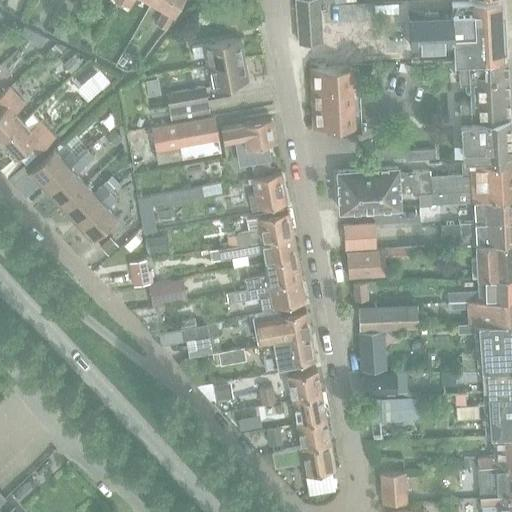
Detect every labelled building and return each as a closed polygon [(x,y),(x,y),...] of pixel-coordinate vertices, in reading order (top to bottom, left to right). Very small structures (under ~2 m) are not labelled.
[(149,0),(151,1),(150,0),(121,0),(120,3),(129,9),(133,0),(149,0)] [(150,0),(151,1),(168,11),(165,16),(162,14),(156,23),(165,29),(181,0),(150,0)] [(308,44),(322,43),(319,0),(295,0),(298,40),(308,40),(308,44)] [(456,61),(457,61),(500,58),(497,0),(486,0),(472,1),(473,11),(408,13),(409,62),(456,61)] [(59,19),(51,34),(62,39),(68,42),(76,27),(59,19)] [(30,39),(34,31),(23,25),(19,33),(30,39)] [(41,44),(45,36),(34,31),(30,39),(41,44)] [(93,41),(78,32),(74,39),(88,48),(93,41)] [(206,66),(243,59),(239,38),(202,44),(206,66)] [(103,58),(113,65),(118,58),(107,52),(103,58)] [(71,55),(62,64),(71,72),(82,61),(74,53),(71,56),(71,55)] [(462,120),(509,118),(506,58),(500,58),(457,61),(458,81),(475,80),(476,98),(460,99),(461,119),(462,119),(462,120)] [(243,59),(206,66),(210,88),(247,81),(243,59)] [(87,100),(109,80),(91,60),(72,78),(79,86),(76,88),(87,100)] [(309,67),(312,127),(354,126),(351,66),(309,67)] [(157,78),(145,80),(148,95),(160,93),(157,78)] [(0,140),(22,119),(15,111),(24,103),(8,86),(0,93),(0,140)] [(206,100),(204,87),(166,93),(168,107),(206,100)] [(170,122),(210,115),(208,101),(168,108),(170,122)] [(110,113),(101,121),(106,127),(115,119),(110,113)] [(220,150),(214,114),(151,126),(157,161),(220,150)] [(269,159),(266,144),(275,143),(270,118),(220,127),(223,140),(234,138),(239,165),(269,159)] [(464,162),(511,159),(509,118),(462,120),(464,162)] [(22,119),(0,140),(0,142),(14,158),(29,144),(36,153),(54,136),(39,119),(30,128),(22,119)] [(114,128),(106,135),(114,145),(122,138),(114,128)] [(146,139),(139,141),(140,148),(149,147),(146,139)] [(404,159),(434,158),(434,148),(404,150),(403,147),(373,149),(373,158),(404,157),(404,159)] [(48,187),(78,159),(72,152),(63,161),(53,150),(28,173),(38,184),(42,180),(48,187)] [(85,166),(94,157),(88,150),(78,159),(48,187),(52,191),(48,194),(60,207),(85,184),(76,174),(85,166)] [(430,203),(438,203),(511,198),(511,185),(511,159),(464,162),(461,162),(462,173),(429,174),(430,191),(417,192),(418,205),(430,203)] [(429,170),(397,171),(397,168),(337,171),(340,210),(399,207),(398,191),(405,191),(404,185),(411,184),(412,192),(417,192),(430,191),(429,174),(429,170)] [(247,192),(249,204),(250,209),(256,208),(256,209),(286,203),(281,173),(251,179),(246,180),(247,184),(251,183),(253,191),(247,192)] [(112,177),(102,186),(109,192),(118,184),(112,177)] [(80,220),(109,192),(102,186),(94,194),(85,184),(60,207),(70,217),(73,213),(80,220)] [(161,203),(203,195),(201,187),(150,196),(137,198),(143,233),(156,230),(151,204),(161,202),(161,203)] [(109,192),(80,220),(84,224),(80,228),(92,241),(117,218),(106,207),(115,199),(109,192)] [(460,244),(475,243),(511,241),(511,198),(438,203),(438,212),(473,210),(474,221),(459,222),(459,227),(441,227),(426,229),(428,246),(442,245),(460,244)] [(218,248),(291,235),(287,212),(256,218),(259,235),(249,237),(248,232),(218,237),(220,247),(218,248)] [(374,221),(343,223),(344,249),(375,247),(374,221)] [(167,234),(147,237),(149,254),(170,250),(167,234)] [(264,263),(295,257),(291,235),(218,248),(220,258),(252,252),(251,247),(261,245),(264,263)] [(110,237),(100,246),(109,255),(118,247),(110,237)] [(471,277),(478,277),(511,275),(511,241),(475,243),(476,258),(470,258),(471,277)] [(384,258),(410,256),(410,247),(346,251),(348,277),(385,275),(384,258)] [(142,260),(128,257),(128,263),(146,276),(142,260)] [(245,288),(299,279),(295,257),(264,263),(266,274),(244,278),(245,288)] [(149,277),(165,274),(162,258),(146,261),(149,277)] [(462,300),(511,298),(511,275),(478,277),(478,291),(447,293),(448,301),(451,301),(462,300)] [(159,304),(180,301),(176,278),(150,282),(152,299),(158,298),(159,304)] [(232,301),(247,299),(270,295),(272,307),(303,301),(299,279),(245,288),(231,291),(232,300),(232,301)] [(375,281),(353,282),(354,300),(367,299),(366,290),(376,290),(375,281)] [(231,291),(221,292),(223,302),(232,300),(231,291)] [(468,323),(511,321),(511,298),(462,300),(451,301),(451,308),(467,307),(468,323)] [(358,327),(395,326),(417,325),(416,302),(357,304),(358,327)] [(261,344),(309,335),(305,311),(285,314),(284,308),(249,315),(250,321),(257,325),(261,344)] [(195,316),(179,318),(181,326),(197,324),(195,316)] [(511,365),(511,321),(468,323),(458,323),(458,331),(475,330),(477,367),(511,365)] [(215,322),(206,323),(208,335),(217,333),(215,322)] [(163,343),(208,335),(206,323),(159,332),(160,340),(163,343)] [(429,334),(429,325),(418,325),(418,334),(429,334)] [(381,329),(358,330),(361,369),(384,367),(381,329)] [(314,359),(309,335),(261,344),(263,357),(270,355),(272,366),(264,367),(264,368),(294,363),(294,362),(314,359)] [(220,363),(232,360),(230,349),(218,351),(220,363)] [(482,390),(511,388),(511,365),(477,367),(477,369),(439,371),(440,384),(455,383),(455,380),(482,379),(482,390)] [(273,402),(291,399),(321,393),(316,369),(287,374),(291,394),(272,397),(273,402)] [(389,372),(365,373),(367,396),(390,395),(389,372)] [(232,396),(229,382),(228,383),(228,380),(196,385),(209,399),(214,398),(215,400),(232,396)] [(270,385),(258,388),(261,404),(273,402),(272,397),(270,385)] [(492,435),(511,433),(511,388),(482,390),(483,406),(478,406),(478,417),(484,417),(485,435),(492,435)] [(465,400),(465,392),(455,393),(456,401),(465,400)] [(296,424),(325,419),(321,393),(291,399),(296,424)] [(408,396),(379,397),(380,420),(409,418),(408,396)] [(269,444),(281,442),(275,410),(263,412),(269,444)] [(259,414),(238,418),(240,430),(261,426),(259,414)] [(300,447),(329,442),(325,419),(296,424),(300,447)] [(477,466),(511,463),(511,433),(492,435),(493,456),(476,457),(477,466)] [(277,465),(300,461),(303,475),(334,469),(329,442),(300,447),(275,451),(277,465)] [(381,449),(381,472),(402,470),(402,448),(381,449)] [(463,465),(475,465),(475,457),(462,457),(463,465)] [(511,494),(511,463),(477,466),(479,497),(511,494)] [(406,501),(404,471),(381,473),(382,503),(406,501)] [(511,511),(511,494),(479,497),(479,505),(481,505),(481,511),(511,511)]
